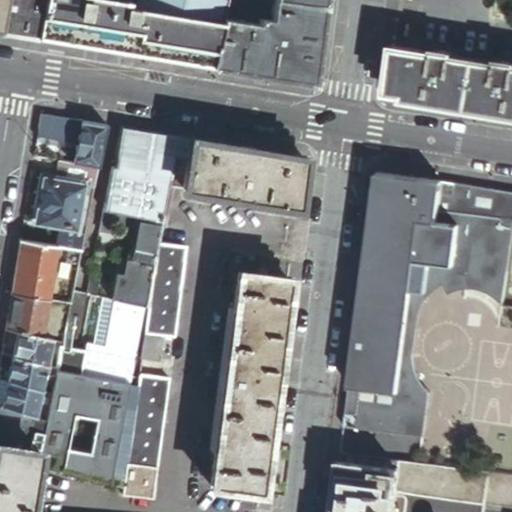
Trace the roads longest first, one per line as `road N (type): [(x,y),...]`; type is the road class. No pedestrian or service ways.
road 1 (residential): [(345,128),(294,511)]
road 2 (residential): [(16,71),(345,128)]
road 3 (unknown): [(114,88),(72,334)]
road 4 (residential): [(345,128),(511,154)]
road 5 (residential): [(363,0),(345,128)]
